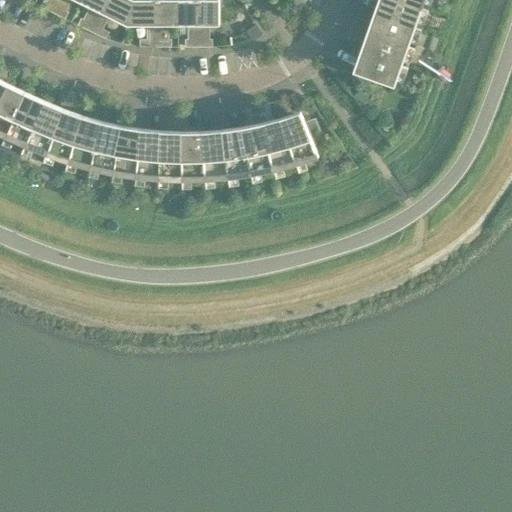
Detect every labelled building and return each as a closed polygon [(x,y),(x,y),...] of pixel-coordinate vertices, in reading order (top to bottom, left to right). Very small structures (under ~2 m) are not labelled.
[(43,0),(41,6),(53,12),(58,0),(51,0),(51,2),(46,0),(43,0)] [(58,0),(53,12),(65,18),(69,11),(62,8),(66,0),(79,0),(81,1),(81,0),(58,0)] [(81,17),(77,24),(89,30),(104,0),(81,0),(81,1),(93,7),(87,20),(81,17)] [(132,0),(104,0),(89,30),(98,34),(106,38),(109,31),(99,26),(105,13),(127,24),(132,0)] [(158,46),(157,0),(132,0),(127,24),(151,24),(151,38),(140,38),(140,46),(149,46),(158,46)] [(157,0),(158,46),(171,46),(171,38),(164,38),(164,24),(178,24),(178,0),(157,0)] [(198,46),(198,0),(178,0),(178,24),(192,24),(192,38),(185,38),(185,46),(198,46)] [(198,0),(198,46),(212,46),(212,38),(205,38),(205,24),(220,24),(219,0),(198,0)] [(404,0),(377,0),(374,11),(415,25),(422,6),(404,0)] [(374,11),(367,30),(408,45),(415,25),(374,11)] [(247,31),(253,40),(262,33),(256,24),(247,31)] [(367,30),(360,49),(402,64),(408,45),(367,30)] [(394,84),(402,64),(360,49),(353,69),(394,84)] [(0,130),(6,134),(26,89),(8,80),(0,96),(0,130)] [(26,143),(45,98),(26,89),(6,134),(26,143)] [(360,90),(353,95),(361,106),(368,100),(360,90)] [(47,151),(63,105),(45,98),(26,143),(47,151)] [(68,159),(82,112),(63,105),(47,151),(68,159)] [(281,115),(297,161),(319,154),(301,108),(281,115)] [(91,165),(102,118),(82,112),(68,159),(91,165)] [(297,161),(281,115),(262,120),(274,167),(297,161)] [(319,129),(315,117),(307,120),(311,132),(319,129)] [(115,171),(121,122),(102,118),(91,165),(115,171)] [(274,167),(262,120),(242,124),(251,172),(274,167)] [(136,174),(142,125),(121,122),(115,171),(136,174)] [(251,172),(242,124),(222,126),(228,175),(251,172)] [(159,176),(162,127),(142,125),(136,174),(159,176)] [(228,175),(222,126),(202,128),(205,177),(228,175)] [(182,177),(182,128),(162,127),(159,176),(182,177)] [(205,177),(202,128),(182,128),(182,177),(205,177)]
